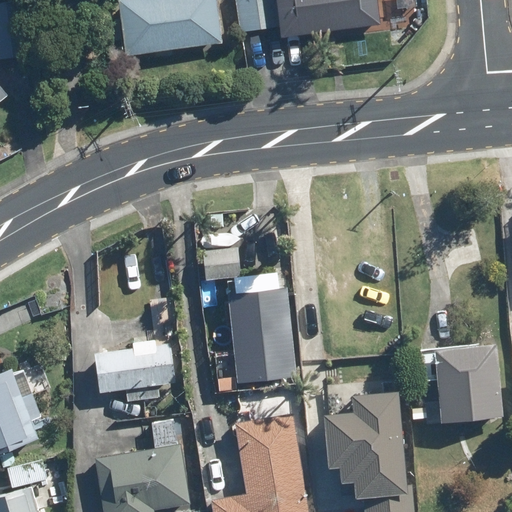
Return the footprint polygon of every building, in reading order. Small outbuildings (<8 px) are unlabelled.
[(214,0),(134,0),(115,3),(123,57),(220,45),(214,0)] [(235,0),(240,31),(278,27),(279,40),(379,28),(374,0),(235,0)] [(20,1),(0,3),(0,60),(26,58),(20,1)] [(201,246),(204,276),(239,274),(237,244),(201,246)] [(286,284),(225,291),(235,380),(295,374),(286,284)] [(130,345),(93,347),(96,388),(124,385),(124,399),(158,397),(157,382),(173,381),(170,340),(154,341),(154,336),(129,338),(130,345)] [(494,338),(418,346),(423,389),(435,388),(438,418),(501,412),(494,338)] [(0,368),(0,448),(36,435),(29,416),(39,413),(30,389),(20,392),(11,365),(0,368)] [(352,406),(320,409),(325,461),(337,461),(340,491),(350,490),(351,494),(363,492),(364,511),(414,511),(412,486),(405,487),(396,385),(350,389),(352,406)] [(308,511),(292,410),(234,420),(245,490),(209,496),(211,511),(308,511)] [(152,511),(152,507),(189,503),(182,442),(94,453),(101,511),(152,511)] [(11,451),(0,453),(0,463),(0,464),(4,464),(11,487),(45,476),(43,470),(61,465),(57,452),(42,456),(42,455),(14,463),(11,451)] [(0,491),(0,511),(36,511),(29,483),(0,491)]
